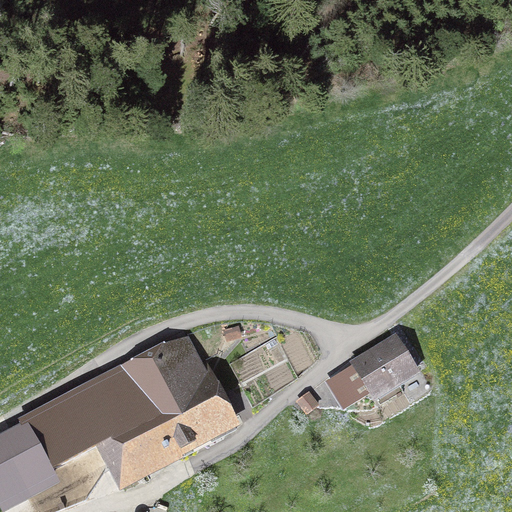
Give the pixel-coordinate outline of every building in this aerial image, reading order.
[(116,431),(98,441),(124,489),(237,430),(231,420),(227,422),(185,340),(94,387),(93,391),(116,431)] [(359,396),(372,388),(377,396),(416,372),(397,341),(358,364),(355,360),(342,368),(359,396)] [(93,391),(27,427),(50,467),(116,431),(93,391)] [(302,408),(312,401),(304,391),(294,399),(302,408)] [(24,422),(0,435),(0,493),(8,508),(58,483),(24,422)]
